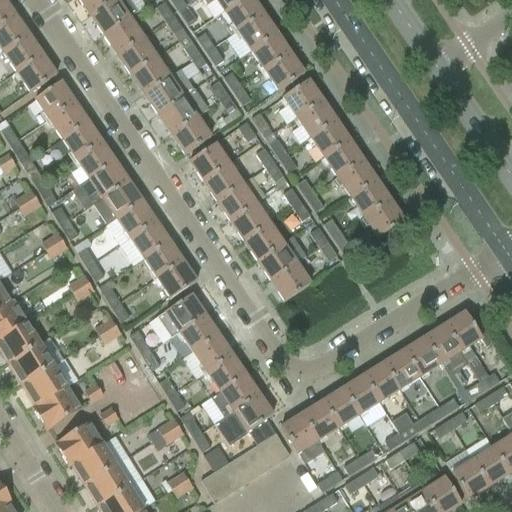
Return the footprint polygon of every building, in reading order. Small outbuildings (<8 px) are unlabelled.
[(0,0),(0,28),(14,18),(1,0),(0,0)] [(75,0),(88,19),(116,0),(75,0)] [(125,0),(116,0),(88,19),(102,39),(127,21),(136,16),(125,0)] [(170,0),(168,2),(177,17),(186,11),(178,0),(170,0)] [(212,0),(201,0),(200,1),(206,8),(214,3),(212,0)] [(212,0),(214,3),(223,15),(244,0),(212,0)] [(231,28),(236,35),(262,17),(250,0),(244,0),(223,15),(231,28)] [(154,11),(164,26),(172,20),(162,5),(154,11)] [(186,11),(177,17),(186,30),(194,24),(186,11)] [(230,39),(224,43),(238,63),(250,55),(276,37),(262,17),(236,35),(230,39)] [(0,28),(0,56),(1,57),(28,38),(14,18),(0,28)] [(172,20),(164,26),(173,38),(181,33),(172,20)] [(102,39),(115,59),(141,41),(127,21),(102,39)] [(231,28),(225,32),(230,39),(236,35),(231,28)] [(203,36),(195,42),(204,56),(213,51),(203,36)] [(250,55),(263,75),(289,57),(276,37),(250,55)] [(1,57),(14,77),(41,58),(28,38),(1,57)] [(115,59),(129,78),(154,61),(141,41),(115,59)] [(182,52),(191,65),(199,60),(190,46),(182,52)] [(213,51),(204,56),(214,70),(222,64),(213,51)] [(289,57),(263,75),(276,94),(302,77),(289,57)] [(41,58),(14,77),(28,97),(55,79),(41,58)] [(199,60),(191,65),(200,79),(208,73),(199,60)] [(129,78),(142,98),(168,81),(154,61),(129,78)] [(168,81),(142,98),(156,118),(181,101),(192,94),(179,74),(168,81)] [(230,76),(222,82),(231,96),(240,90),(230,76)] [(281,101),(295,122),(321,105),(307,83),(281,101)] [(32,104),(46,124),(73,106),(60,85),(32,104)] [(217,85),(208,91),(218,105),(226,99),(217,86),(217,85)] [(240,90),(231,96),(240,109),(249,104),(240,90)] [(181,101),(156,118),(170,138),(193,122),(195,121),(207,113),(193,93),(192,94),(181,101)] [(226,99),(218,105),(227,119),(235,113),(226,99)] [(295,122),(309,142),(335,124),(321,105),(295,122)] [(46,124),(60,144),(87,125),(73,106),(46,124)] [(258,117),(250,122),(250,123),(259,136),(267,131),(259,118),(258,117)] [(195,121),(170,138),(183,158),(209,141),(195,121)] [(309,142),(322,162),(348,144),(335,124),(309,142)] [(60,144),(73,164),(100,145),(87,125),(60,144)] [(243,126),(236,132),(246,146),(254,140),(244,126),(243,126)] [(0,134),(0,136),(8,149),(17,143),(8,129),(0,134)] [(17,143),(8,149),(17,163),(25,158),(17,143)] [(268,150),(277,164),(286,158),(276,144),(268,150)] [(322,162),(336,182),(362,164),(348,144),(322,162)] [(78,170),(70,176),(78,188),(86,183),(87,183),(114,165),(100,145),(73,164),(78,170)] [(188,165),(202,186),(227,168),(213,148),(188,165)] [(255,159),(264,173),(272,167),(263,153),(255,159)] [(0,162),(0,173),(2,176),(13,169),(7,158),(0,162)] [(286,158),(277,164),(286,177),(295,172),(286,158)] [(341,189),(350,202),(375,184),(362,164),(336,182),(341,189)] [(92,209),(100,203),(127,185),(114,165),(87,183),(79,189),(92,209)] [(272,167),(264,173),(273,186),(281,180),(272,167)] [(202,186),(215,206),(241,188),(227,168),(202,186)] [(25,176),(33,190),(42,184),(33,170),(25,176)] [(241,188),(215,206),(229,225),(254,208),(265,201),(256,188),(265,183),(260,175),(251,181),(241,188)] [(336,182),(332,185),(336,192),(341,189),(336,182)] [(42,184),(33,190),(42,204),(51,198),(42,184)] [(295,189),(304,203),(313,198),(303,184),(295,189)] [(350,202),(363,222),(389,204),(375,184),(350,202)] [(100,203),(92,209),(106,229),(114,223),(141,205),(127,185),(100,203)] [(282,198),(291,212),(299,207),(290,193),(282,198)] [(13,204),(18,212),(34,202),(29,195),(13,204)] [(313,198),(304,203),(313,217),(322,211),(313,198)] [(34,202),(18,212),(22,219),(38,209),(34,202)] [(389,204),(363,222),(377,242),(403,224),(389,204)] [(114,223),(127,243),(154,225),(141,205),(114,223)] [(299,207),(291,212),(300,225),(308,220),(299,207)] [(229,225),(242,245),(268,228),(254,208),(229,225)] [(50,216),(59,230),(68,225),(59,211),(50,216)] [(322,229),(331,243),(339,237),(330,223),(322,229)] [(68,225),(59,230),(68,244),(76,239),(68,225)] [(127,243),(141,263),(167,245),(154,225),(127,243)] [(242,245),(256,265),(281,248),(268,228),(242,245)] [(316,232),(308,237),(308,238),(309,238),(318,252),(326,246),(317,232),(316,232)] [(40,247),(45,254),(60,244),(56,237),(40,247)] [(339,237),(331,243),(340,257),(349,251),(339,237)] [(60,244),(45,254),(49,262),(65,252),(60,244)] [(141,263),(154,283),(181,265),(167,245),(141,263)] [(326,246),(318,252),(327,265),(335,259),(326,246)] [(256,265),(269,285),(295,268),(281,248),(256,265)] [(76,257),(84,271),(93,266),(84,252),(76,257)] [(181,265),(154,283),(168,303),(195,285),(181,265)] [(93,266),(84,271),(93,285),(102,280),(93,266)] [(295,268),(269,285),(283,305),(308,287),(295,268)] [(67,290),(71,297),(87,287),(83,280),(67,290)] [(87,287),(71,297),(76,304),(92,294),(87,287)] [(0,290),(0,311),(10,306),(9,305),(9,304),(0,290)] [(101,298),(110,312),(119,307),(110,292),(101,298)] [(171,341),(177,337),(203,319),(189,299),(157,320),(171,341)] [(0,311),(0,341),(25,326),(12,304),(10,306),(0,311)] [(119,307),(110,312),(119,326),(127,321),(119,307)] [(463,315),(442,328),(460,357),(466,366),(474,360),(468,351),(481,344),(463,315)] [(177,337),(190,357),(217,339),(203,319),(177,337)] [(93,333),(98,340),(114,330),(109,323),(93,333)] [(25,326),(0,341),(0,356),(6,367),(39,347),(25,326)] [(442,328),(422,341),(423,343),(439,369),(446,379),(466,366),(460,357),(442,328)] [(114,330),(98,340),(102,347),(118,337),(114,330)] [(127,340),(138,357),(147,352),(136,335),(127,340)] [(190,357),(204,377),(230,359),(217,339),(190,357)] [(422,341),(402,353),(419,382),(439,369),(422,341)] [(39,347),(6,367),(20,389),(52,369),(60,363),(47,342),(39,347)] [(147,352),(138,357),(149,375),(158,369),(147,352)] [(402,353),(381,366),(399,395),(419,382),(402,353)] [(204,377),(217,397),(244,379),(230,359),(204,377)] [(474,360),(466,366),(478,386),(486,380),(474,360)] [(381,366),(361,379),(378,407),(399,395),(381,366)] [(52,369),(20,389),(32,408),(33,409),(33,410),(65,390),(54,372),(52,369)] [(486,380),(478,386),(483,394),(498,385),(492,377),(486,380)] [(211,401),(225,420),(257,398),(244,379),(217,397),(211,401)] [(361,379),(340,392),(358,420),(378,407),(361,379)] [(157,387),(166,401),(174,396),(166,382),(157,387)] [(483,394),(478,386),(464,395),(469,403),(483,394)] [(83,395),(90,406),(101,398),(94,388),(83,395)] [(33,410),(31,412),(45,434),(47,432),(79,412),(65,390),(33,410)] [(501,390),(487,399),(492,408),(506,399),(501,390)] [(340,392),(320,405),(337,433),(358,420),(340,392)] [(174,396),(166,401),(175,415),(183,410),(174,396)] [(225,420),(213,428),(228,450),(245,438),(253,451),(263,445),(274,438),(265,423),(271,419),(257,398),(225,420)] [(487,399),(473,408),(478,417),(492,408),(487,399)] [(452,402),(437,411),(443,420),(457,411),(452,402)] [(320,405),(299,418),(316,445),(337,433),(321,406),(320,405)] [(443,420),(437,411),(423,420),(429,428),(443,420)] [(98,419),(105,429),(116,422),(109,412),(98,419)] [(500,421),(511,439),(511,416),(511,415),(500,421)] [(460,416),(446,425),(451,433),(466,424),(460,416)] [(299,418),(279,430),(280,432),(296,458),(297,458),(302,467),(322,454),(316,445),(299,418)] [(402,445),(416,436),(404,418),(390,426),(397,437),(402,445)] [(182,428),(191,442),(200,436),(191,422),(182,428)] [(156,433),(160,440),(176,430),(172,423),(156,433)] [(56,445),(53,447),(67,469),(69,468),(101,447),(88,425),(56,445)] [(451,433),(446,425),(432,433),(437,442),(451,433)] [(176,430),(160,440),(165,447),(181,437),(176,430)] [(200,436),(191,442),(200,456),(209,451),(200,436)] [(402,445),(397,437),(383,445),(388,454),(402,445)] [(274,438),(263,445),(277,467),(288,460),(274,438)] [(511,439),(491,451),(507,478),(511,474),(511,439)] [(101,447),(69,468),(70,468),(82,489),(127,461),(113,440),(101,447)] [(263,445),(253,451),(252,451),(266,474),(277,467),(263,445)] [(412,446),(397,455),(403,464),(417,454),(412,446)] [(252,451),(242,458),(256,480),(266,474),(252,451)] [(491,451),(470,464),(487,490),(507,478),(491,451)] [(370,453),(356,462),(361,471),(375,462),(370,453)] [(403,464),(397,455),(383,464),(389,472),(403,464)] [(242,458),(231,465),(245,487),(256,480),(242,458)] [(127,461),(82,489),(96,510),(127,491),(128,490),(140,483),(127,461)] [(361,471),(356,462),(342,471),(347,479),(361,471)] [(487,490),(470,464),(450,477),(466,503),(487,490)] [(231,465),(220,472),(234,494),(245,487),(231,465)] [(220,472),(210,478),(223,500),(234,494),(220,472)] [(371,472),(356,481),(362,489),(376,480),(371,472)] [(315,488),(320,496),(341,483),(335,475),(315,488)] [(166,486),(171,494),(187,484),(182,476),(166,486)] [(223,500),(210,478),(199,485),(213,507),(223,500)] [(362,489),(356,481),(342,489),(348,498),(362,489)] [(443,482),(422,495),(432,511),(451,511),(459,508),(443,482)] [(127,491),(96,510),(96,511),(140,511),(141,511),(153,504),(140,483),(128,490),(127,491)] [(187,484),(171,494),(175,501),(191,491),(187,484)] [(0,509),(9,503),(0,488),(0,509)] [(417,488),(397,501),(401,507),(402,509),(404,511),(432,511),(422,495),(417,488)] [(330,497),(316,506),(319,511),(324,511),(335,505),(330,497)] [(395,498),(375,511),(404,511),(402,509),(401,507),(397,501),(395,498)]
